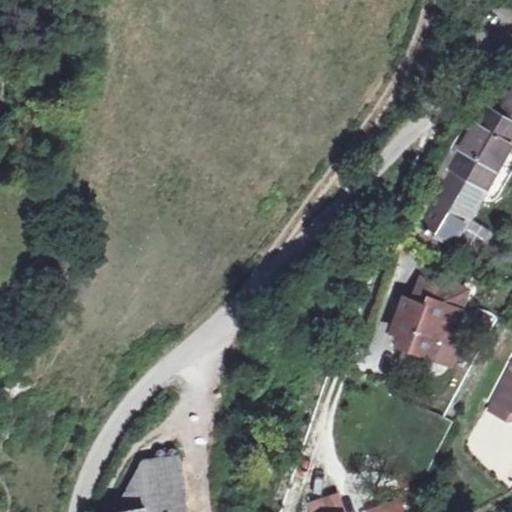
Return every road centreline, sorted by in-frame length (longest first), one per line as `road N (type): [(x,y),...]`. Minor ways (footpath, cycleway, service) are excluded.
road 1 (residential): [(79,511),(81,488),(156,370),(310,231),(439,97),(511,42)]
road 2 (track): [(260,276),(416,47),(426,0)]
